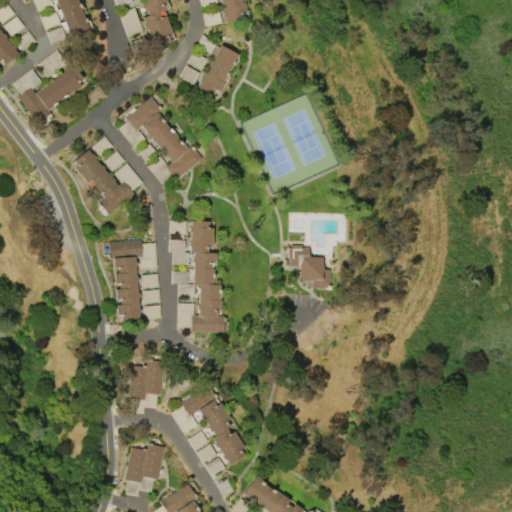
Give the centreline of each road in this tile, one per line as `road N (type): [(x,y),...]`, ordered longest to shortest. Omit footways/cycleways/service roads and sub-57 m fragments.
road 1 (residential): [(0,101),(75,212),(115,468),(101,511)]
road 2 (residential): [(106,115),(162,195),(174,333)]
road 3 (residential): [(195,0),(195,41),(169,68),(40,158)]
road 4 (residential): [(300,300),(297,321),(235,357),(204,355),(174,333),(101,341)]
road 5 (residential): [(110,424),(166,423),(228,511)]
road 6 (residential): [(23,0),(58,48),(0,87)]
